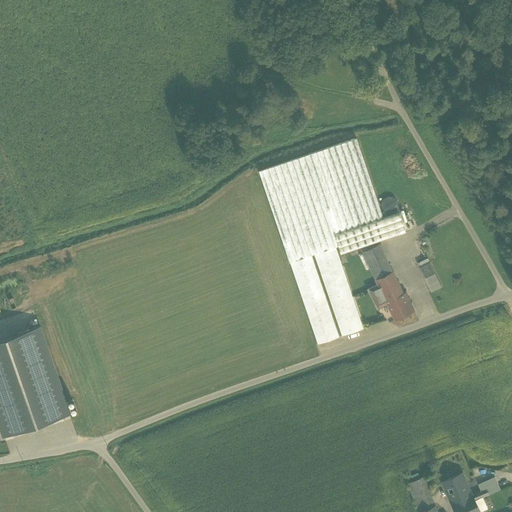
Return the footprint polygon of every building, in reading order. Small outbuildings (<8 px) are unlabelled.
[(356,138),(307,155),(334,235),(383,219),(356,138)] [(307,155),(258,172),(289,263),(311,255),(314,254),(335,247),(338,246),(334,235),(307,155)] [(383,219),(334,235),(338,246),(340,254),(405,232),(399,213),(383,219)] [(379,244),(362,252),(375,279),(392,271),(379,244)] [(335,247),(314,254),(341,337),(364,329),(335,247)] [(339,338),(311,255),(289,263),(317,345),(339,338)] [(429,263),(419,268),(424,278),(435,273),(429,263)] [(392,271),(375,279),(378,285),(369,290),(377,306),(386,302),(395,320),(414,311),(407,297),(405,298),(392,271)] [(438,280),(435,273),(424,278),(428,285),(438,280)] [(443,289),(438,280),(428,285),(432,294),(443,289)] [(66,414),(38,332),(0,345),(0,424),(4,435),(66,414)] [(463,476),(444,484),(453,506),(473,498),(472,496),(463,476)] [(422,477),(407,484),(413,497),(428,490),(422,477)] [(428,490),(413,497),(419,511),(434,506),(431,497),(433,496),(430,489),(428,490)] [(486,490),(472,496),(473,498),(474,498),(476,502),(489,496),(486,490)] [(473,498),(453,506),(455,511),(479,511),(476,502),(474,498),(473,498)]
